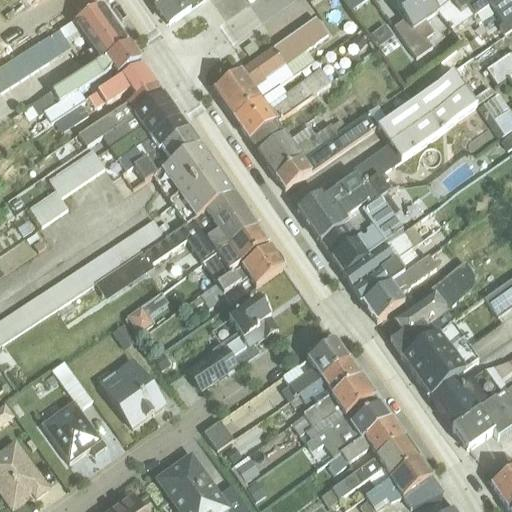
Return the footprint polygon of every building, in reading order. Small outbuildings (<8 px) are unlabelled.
[(150,0),(156,8),(168,0),(150,0)] [(168,0),(156,8),(169,26),(201,3),(204,2),(206,0),(168,0)] [(439,16),(427,0),(389,0),(404,22),(394,29),(416,62),(433,50),(427,41),(435,36),(427,25),(439,16)] [(427,0),(439,16),(453,33),(473,20),(474,21),(489,10),(482,0),(427,0)] [(511,0),(482,0),(489,10),(501,28),(498,30),(505,39),(511,34),(511,0)] [(60,32),(70,46),(83,38),(101,63),(128,46),(101,6),(60,32)] [(261,101),(281,87),(316,64),(307,51),(328,36),(316,19),(273,49),(265,55),(250,66),(247,68),(214,91),(234,120),(261,101)] [(385,27),(371,37),(380,48),(393,38),(385,27)] [(0,95),(73,50),(70,46),(60,32),(0,69),(0,95)] [(128,46),(101,63),(24,112),(30,123),(46,114),(52,125),(54,123),(81,106),(86,102),(80,93),(108,76),(113,84),(143,65),(128,46)] [(500,49),(470,63),(474,70),(503,56),(500,49)] [(511,56),(487,74),(497,89),(511,79),(511,56)] [(143,65),(113,84),(89,100),(90,101),(95,109),(103,104),(105,107),(118,99),(123,107),(156,85),(143,65)] [(261,101),(234,120),(250,142),(276,124),(332,85),(321,71),(287,95),(281,87),(261,101)] [(389,121),(378,129),(391,147),(401,163),(494,99),(488,91),(472,103),(453,76),(389,121)] [(156,85),(123,107),(77,138),(84,147),(87,150),(99,141),(103,138),(117,129),(128,121),(164,96),(156,85)] [(117,129),(103,138),(112,150),(128,139),(172,108),(164,96),(128,121),(117,129)] [(511,117),(499,99),(478,114),(499,144),(511,134),(511,117)] [(81,106),(54,123),(62,135),(89,117),(81,106)] [(347,129),(276,179),(285,193),(378,129),(389,121),(379,106),(368,114),(347,129)] [(128,139),(112,150),(117,157),(119,161),(180,120),(172,108),(128,139)] [(180,120),(119,161),(127,172),(134,167),(188,132),(180,120)] [(276,124),(250,142),(276,179),(347,129),(342,121),(333,128),(332,126),(317,137),(316,137),(309,127),(289,143),(276,124)] [(188,132),(134,167),(145,184),(154,178),(199,147),(188,132)] [(511,138),(500,147),(508,158),(511,154),(511,138)] [(199,147),(154,178),(161,189),(187,226),(233,196),(206,157),(199,147)] [(401,163),(391,147),(376,157),(298,211),(321,244),(389,198),(392,196),(390,194),(383,184),(389,180),(385,174),(401,163)] [(52,196),(30,210),(42,228),(69,211),(61,199),(106,170),(94,152),(50,182),(54,188),(57,193),(52,196)] [(166,240),(145,254),(151,263),(174,248),(176,251),(189,243),(204,266),(230,248),(256,230),(233,196),(187,226),(174,235),(166,240)] [(389,198),(321,244),(343,276),(404,234),(393,218),(400,213),(389,198)] [(166,240),(159,229),(154,222),(0,322),(0,347),(145,254),(166,240)] [(159,229),(166,240),(174,235),(168,224),(159,229)] [(404,234),(414,247),(419,243),(423,241),(414,228),(404,234)] [(230,248),(204,266),(211,277),(217,286),(270,249),(256,230),(230,248)] [(404,234),(343,276),(353,291),(412,250),(415,248),(414,247),(404,234)] [(415,248),(412,250),(422,264),(430,258),(420,245),(419,243),(414,247),(415,248)] [(270,249),(217,286),(193,303),(196,308),(204,302),(210,310),(226,298),(224,295),(236,287),(239,289),(250,281),(256,289),(284,270),(270,249)] [(412,250),(353,291),(363,305),(422,264),(412,250)] [(422,264),(363,305),(377,324),(405,304),(400,297),(437,270),(430,258),(422,264)] [(445,331),(452,326),(454,325),(448,315),(471,295),(473,293),(475,290),(475,285),(475,282),(465,268),(427,295),(429,298),(395,322),(404,335),(391,344),(395,350),(402,361),(445,331)] [(511,281),(484,302),(497,321),(511,310),(511,281)] [(161,294),(127,319),(139,336),(154,325),(149,319),(169,305),(162,295),(161,294)] [(238,335),(221,346),(212,352),(214,356),(189,373),(202,393),(236,370),(237,371),(259,356),(253,348),(278,330),(258,301),(229,321),(238,335)] [(238,335),(229,321),(212,333),(221,346),(238,335)] [(123,325),(112,333),(125,350),(136,342),(123,325)] [(445,331),(402,361),(420,386),(429,400),(455,382),(465,376),(478,365),(471,354),(452,326),(445,331)] [(290,403),(348,362),(334,342),(331,345),(308,361),(315,370),(305,377),(298,368),(283,378),(290,388),(282,393),(289,404),(290,403)] [(160,358),(159,364),(162,369),(168,370),(173,366),(174,361),(171,356),(165,355),(160,358)] [(133,360),(98,385),(132,430),(165,406),(133,360)] [(348,362),(290,403),(295,411),(304,404),(306,407),(328,391),(333,398),(360,379),(348,362)] [(74,404),(40,427),(69,466),(90,451),(95,457),(107,449),(80,412),(93,403),(65,363),(52,372),(74,404)] [(455,382),(429,400),(436,409),(452,433),(511,391),(511,364),(509,367),(486,375),(471,385),(465,376),(455,382)] [(360,379),(333,398),(292,426),(300,438),(306,434),(312,442),(374,398),(360,379)] [(511,391),(452,433),(468,454),(493,436),(498,442),(508,435),(511,430),(511,391)] [(374,398),(312,442),(306,446),(311,455),(323,447),(333,461),(390,421),(374,398)] [(6,406),(0,409),(0,429),(15,419),(6,406)] [(390,421),(333,461),(328,464),(331,467),(328,469),(334,477),(349,466),(349,465),(371,449),(378,458),(403,441),(390,421)] [(220,423),(204,434),(218,454),(234,442),(220,423)] [(403,441),(378,458),(322,498),(329,509),(339,502),(370,481),(377,491),(418,462),(403,441)] [(0,495),(11,511),(15,511),(31,501),(29,499),(32,496),(37,502),(51,491),(16,442),(0,454),(0,495)] [(192,455),(155,480),(177,511),(248,511),(232,488),(222,497),(192,455)] [(248,457),(231,469),(243,490),(261,477),(248,457)] [(418,462),(377,491),(366,499),(368,502),(359,507),(360,508),(354,511),(381,511),(402,498),(411,511),(444,498),(432,481),(431,480),(418,462)] [(501,502),(511,495),(511,473),(491,488),(501,502)] [(287,483),(292,494),(309,485),(304,474),(287,483)] [(511,511),(511,495),(501,502),(507,511),(511,511)] [(142,511),(132,497),(110,511),(142,511)]
